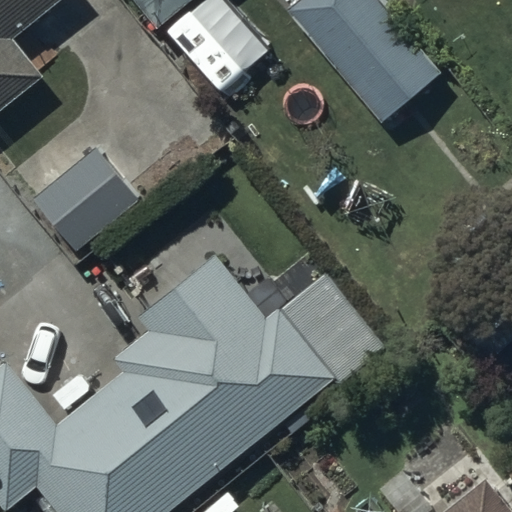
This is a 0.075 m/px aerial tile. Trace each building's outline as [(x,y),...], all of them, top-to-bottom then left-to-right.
[(0,0),(0,111),(42,78),(12,40),(62,0),(0,0)] [(133,0),(158,30),(194,0),(133,0)] [(298,0),(287,9),(382,125),(442,75),(395,18),(403,12),(392,0),(298,0)] [(99,147),(96,149),(34,200),(76,251),(141,198),(99,147)] [(38,472),(69,511),(152,511),(340,366),(283,294),(267,306),(217,242),(139,302),(151,317),(116,344),(125,357),(58,409),(10,348),(0,355),(0,492),(4,498),(38,472)] [(511,312),(484,283),(450,316),(491,359),(511,339),(511,312)] [(511,511),(511,504),(494,481),(453,511),(511,511)]
